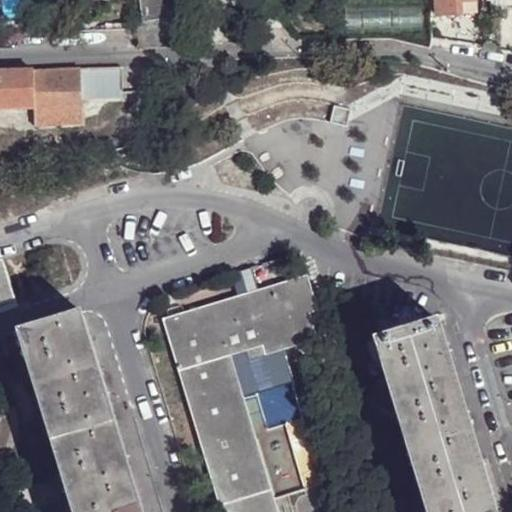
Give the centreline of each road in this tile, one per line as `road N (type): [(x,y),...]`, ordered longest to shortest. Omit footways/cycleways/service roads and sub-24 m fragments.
road 1 (residential): [(0,64),(329,48),(511,73)]
road 2 (residential): [(0,243),(168,194),(242,209),(463,295)]
road 3 (residential): [(463,295),(511,450)]
